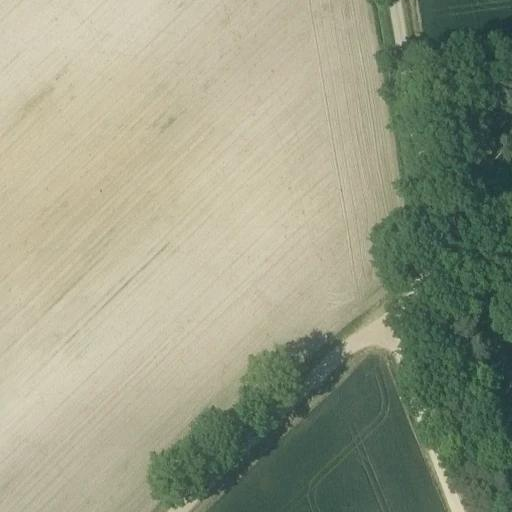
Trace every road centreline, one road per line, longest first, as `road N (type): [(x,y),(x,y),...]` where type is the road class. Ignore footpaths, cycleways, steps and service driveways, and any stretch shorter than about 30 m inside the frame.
road 1 (track): [(174,511),(386,320),(457,511)]
road 2 (unclassified): [(386,320),(421,281),(432,230),(394,0)]
